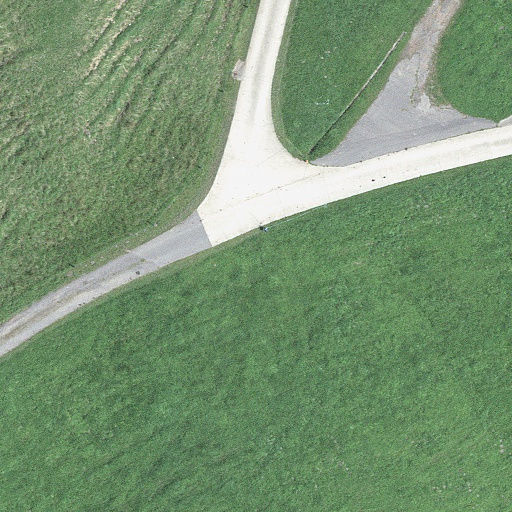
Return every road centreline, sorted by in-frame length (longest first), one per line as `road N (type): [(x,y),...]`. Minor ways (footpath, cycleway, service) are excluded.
road 1 (unclassified): [(511,136),(204,224)]
road 2 (track): [(204,224),(0,342)]
